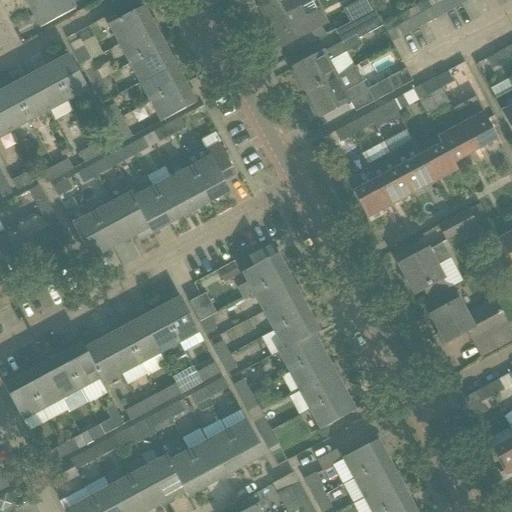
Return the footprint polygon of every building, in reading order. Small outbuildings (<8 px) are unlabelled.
[(24,0),(29,9),(46,0),(24,0)] [(46,0),(29,9),(40,28),(74,9),(69,0),(46,0)] [(255,0),(267,23),(310,0),(255,0)] [(310,0),(267,23),(281,48),(325,24),(311,0),(310,0)] [(360,0),(354,4),(343,10),(343,12),(350,24),(374,10),(368,0),(360,0)] [(446,0),(441,3),(446,13),(458,6),(454,0),(446,0)] [(110,15),(94,24),(100,34),(110,28),(119,46),(154,27),(143,7),(114,23),(110,15)] [(404,13),(414,30),(437,18),(432,8),(409,20),(405,12),(404,13)] [(350,24),(339,30),(345,40),(355,35),(358,40),(382,27),(383,27),(382,25),(374,11),(374,10),(350,24)] [(382,27),(391,43),(414,30),(404,13),(382,25),(383,27),(382,27)] [(119,46),(129,65),(164,46),(154,27),(119,46)] [(90,61),(79,41),(69,46),(80,66),(90,61)] [(310,59),(292,69),(305,93),(335,77),(328,62),(347,52),(341,42),(310,59)] [(129,65),(139,84),(174,65),(164,46),(129,65)] [(504,64),(505,67),(511,63),(511,51),(509,47),(498,53),(504,64)] [(498,53),(486,60),(491,70),(504,64),(498,53)] [(49,66),(68,101),(87,91),(77,73),(68,56),(49,66)] [(84,72),(91,85),(101,80),(94,67),(91,61),(90,62),(90,61),(80,66),(81,67),(82,67),(85,72),(84,72)] [(139,84),(150,103),(184,84),(174,65),(139,84)] [(30,77),(49,112),(68,101),(49,66),(30,77)] [(335,77),(305,93),(319,118),(349,102),(355,112),(373,103),(366,90),(362,81),(354,67),(335,77)] [(405,69),(386,80),(392,92),(412,82),(405,69)] [(446,73),(435,79),(440,88),(451,82),(446,73)] [(10,87),(29,122),(49,112),(30,77),(10,87)] [(412,91),(426,116),(448,104),(435,79),(412,91)] [(91,85),(99,99),(108,94),(101,80),(91,85)] [(150,103),(161,123),(177,113),(195,104),(184,84),(150,103)] [(0,92),(0,113),(10,133),(29,122),(10,87),(0,92)] [(511,89),(494,100),(511,133),(511,89)] [(390,103),(396,113),(408,106),(402,96),(390,103)] [(475,99),(452,111),(460,125),(474,152),(497,140),(488,123),(485,119),(482,113),(475,99)] [(379,109),(385,119),(396,113),(390,103),(379,109)] [(105,110),(112,123),(121,118),(114,105),(105,110)] [(0,138),(10,133),(0,113),(0,138)] [(112,123),(122,143),(132,137),(121,118),(112,123)] [(167,126),(173,136),(186,128),(180,119),(167,126)] [(346,127),(351,136),(363,130),(358,121),(346,127)] [(441,144),(456,171),(457,171),(453,164),(474,152),(460,125),(437,137),(441,144)] [(167,126),(153,134),(158,143),(173,136),(167,126)] [(334,133),(339,143),(351,136),(346,127),(334,133)] [(406,131),(383,143),(389,154),(412,195),(434,183),(419,157),(420,156),(406,131)] [(130,146),(135,156),(148,149),(143,139),(130,146)] [(93,147),(98,157),(111,150),(106,140),(93,147)] [(190,168),(209,203),(229,193),(223,182),(235,176),(218,144),(206,150),(210,157),(190,168)] [(419,157),(434,183),(456,171),(441,144),(420,156),(419,157)] [(64,146),(58,150),(62,157),(69,153),(64,146)] [(116,153),(122,163),(135,156),(130,146),(116,153)] [(79,154),(84,164),(98,157),(93,147),(79,154)] [(375,181),(390,207),(412,195),(389,154),(367,166),(375,181)] [(54,168),(59,177),(73,170),(68,160),(54,168)] [(91,167),(97,177),(110,169),(105,160),(91,167)] [(78,174),(83,184),(97,177),(91,167),(78,174)] [(41,175),(47,184),(59,177),(54,168),(41,175)] [(171,178),(190,213),(209,203),(190,168),(171,178)] [(12,181),(17,191),(37,180),(32,171),(12,181)] [(152,188),(171,224),(190,213),(171,178),(152,188)] [(0,182),(0,196),(2,200),(13,194),(5,179),(0,182)] [(53,188),(58,197),(72,190),(67,180),(53,188)] [(352,193),(367,220),(390,207),(375,181),(352,193)] [(28,191),(39,211),(49,205),(39,185),(28,191)] [(130,193),(152,234),(171,224),(152,188),(134,198),(131,193),(130,193)] [(135,236),(138,241),(152,234),(130,193),(111,203),(130,239),(135,236)] [(92,214),(111,249),(130,239),(111,203),(92,214)] [(39,212),(46,225),(57,220),(49,205),(39,211),(39,212)] [(438,226),(446,242),(475,226),(467,211),(438,226)] [(72,225),(91,260),(111,249),(92,214),(72,225)] [(0,256),(14,249),(4,231),(0,233),(0,256)] [(52,237),(60,250),(69,245),(62,232),(52,237)] [(511,232),(498,240),(511,264),(511,232)] [(422,290),(428,301),(449,290),(442,279),(436,267),(450,260),(441,243),(399,266),(414,294),(422,290)] [(500,243),(489,249),(497,264),(508,258),(500,243)] [(253,268),(242,274),(277,256),(277,255),(275,256),(270,245),(248,257),(253,268)] [(237,288),(242,299),(287,275),(277,256),(242,274),(247,283),(237,288)] [(0,282),(10,277),(0,258),(0,282)] [(233,264),(218,272),(224,283),(239,275),(233,264)] [(253,294),(263,312),(298,294),(287,275),(242,299),(243,300),(253,294)] [(188,303),(199,322),(208,318),(215,314),(205,294),(188,303)] [(263,312),(273,331),(308,313),(298,294),(263,312)] [(179,298),(159,308),(178,344),(198,334),(179,298)] [(448,306),(430,316),(439,333),(445,343),(467,331),(473,343),(481,357),(511,339),(511,335),(505,321),(494,301),(466,316),(458,301),(448,306)] [(159,354),(178,344),(159,308),(140,319),(159,354)] [(273,331),(284,350),(318,332),(308,313),(273,331)] [(199,322),(206,336),(215,331),(208,318),(199,322)] [(140,319),(121,329),(140,365),(159,354),(140,319)] [(102,339),(121,375),(140,365),(121,329),(102,339)] [(278,353),(288,372),(323,354),(313,335),(318,332),(284,350),(278,353)] [(99,380),(102,385),(121,375),(102,339),(84,349),(81,344),(80,344),(99,380)] [(212,347),(219,361),(230,355),(223,341),(212,347)] [(61,355),(80,390),(99,380),(80,344),(61,355)] [(288,372),(299,391),(333,373),(323,354),(288,372)] [(42,365),(61,400),(80,390),(61,355),(42,365)] [(219,361),(227,374),(237,369),(230,355),(219,361)] [(195,374),(201,384),(220,374),(215,364),(195,374)] [(23,375),(42,410),(61,400),(42,365),(23,375)] [(299,391),(309,410),(344,392),(333,373),(299,391)] [(195,374),(175,385),(180,395),(201,384),(195,374)] [(3,386),(22,421),(42,410),(23,375),(3,386)] [(203,389),(209,399),(228,388),(223,378),(203,389)] [(233,386),(240,398),(250,393),(243,380),(233,386)] [(486,387),(492,396),(503,390),(498,380),(486,387)] [(175,385),(157,394),(162,404),(180,395),(175,385)] [(474,393),(480,403),(492,396),(486,387),(474,393)] [(199,411),(201,412),(212,407),(208,399),(209,399),(203,389),(190,396),(199,411)] [(309,410),(320,430),(354,411),(344,392),(309,410)] [(240,398),(250,417),(260,412),(250,393),(240,398)] [(151,398),(137,404),(143,415),(156,408),(151,398)] [(165,410),(170,419),(171,419),(184,412),(179,403),(165,410)] [(124,411),(130,422),(143,415),(137,404),(124,411)] [(99,425),(104,435),(123,425),(113,405),(104,410),(110,420),(99,425)] [(165,410),(146,420),(154,435),(173,424),(171,419),(170,419),(165,410)] [(250,417),(260,437),(270,431),(260,412),(250,417)] [(131,440),(134,445),(154,435),(146,420),(127,431),(132,440),(131,440)] [(245,421),(225,432),(244,467),(264,456),(254,438),(245,421)] [(99,425),(86,433),(91,442),(104,435),(99,425)] [(127,431),(114,437),(119,447),(131,440),(132,440),(127,431)] [(260,437),(268,450),(278,445),(270,431),(260,437)] [(225,432),(207,442),(225,477),(244,467),(225,432)] [(511,438),(491,450),(505,476),(511,472),(511,438)] [(73,440),(61,447),(66,456),(79,449),(73,440)] [(377,441),(331,466),(342,485),(388,461),(377,441)] [(207,442),(188,452),(206,487),(225,477),(207,442)] [(102,444),(88,451),(93,461),(107,454),(102,444)] [(47,454),(52,463),(66,456),(61,447),(47,454)] [(88,451),(76,458),(81,467),(93,461),(88,451)] [(169,463),(185,492),(187,497),(206,487),(188,452),(169,463)] [(165,502),(184,493),(185,492),(169,463),(166,457),(146,468),(165,502)] [(56,481),(59,486),(78,477),(75,471),(69,461),(50,472),(55,481),(56,481)] [(388,461),(342,485),(352,504),(363,498),(398,480),(388,461)] [(127,478),(145,511),(147,511),(165,502),(146,468),(127,478)] [(304,481),(314,500),(324,495),(321,489),(324,487),(316,474),(304,481)] [(287,489),(277,494),(281,501),(287,511),(289,511),(299,507),(308,502),(302,490),(298,483),(294,475),(282,481),(287,489)] [(108,488),(121,511),(145,511),(127,478),(108,488)] [(363,498),(370,511),(382,511),(408,498),(398,480),(363,498)] [(121,511),(108,488),(89,498),(96,511),(121,511)] [(314,500),(321,511),(325,511),(332,508),(324,495),(314,500)] [(5,496),(0,498),(0,511),(10,511),(12,511),(5,496)] [(71,511),(96,511),(89,498),(69,508),(71,511)] [(382,511),(415,511),(408,498),(382,511)] [(308,502),(299,507),(300,509),(301,511),(313,511),(311,508),(308,502)]
